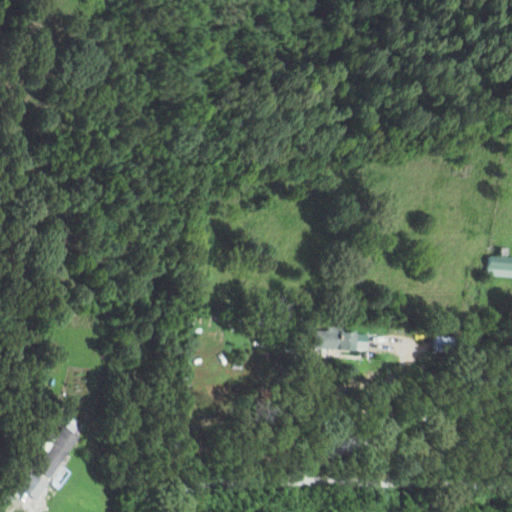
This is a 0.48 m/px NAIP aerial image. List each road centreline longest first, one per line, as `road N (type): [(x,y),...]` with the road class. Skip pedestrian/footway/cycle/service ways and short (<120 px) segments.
road 1 (residential): [(169,511),(191,479),(220,469),(511,481)]
road 2 (residential): [(297,472),(334,439),(511,385)]
